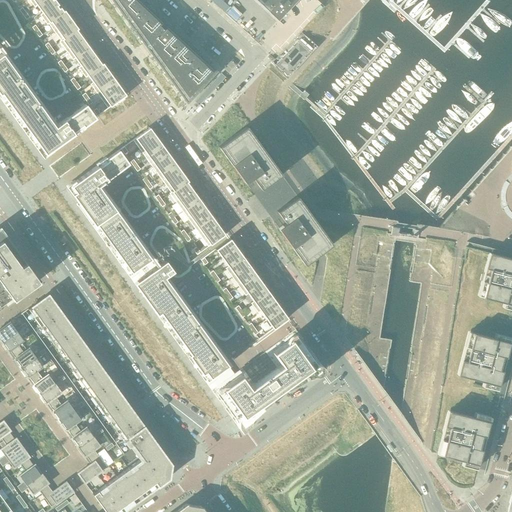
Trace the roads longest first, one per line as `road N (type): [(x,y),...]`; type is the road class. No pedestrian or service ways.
road 1 (residential): [(14,199),(153,392),(231,457)]
road 2 (residential): [(348,370),(180,140)]
road 3 (unclassified): [(180,140),(256,56),(192,0)]
road 4 (residential): [(180,140),(75,0)]
road 5 (residential): [(434,511),(419,472),(348,370)]
road 6 (residential): [(231,457),(348,370)]
